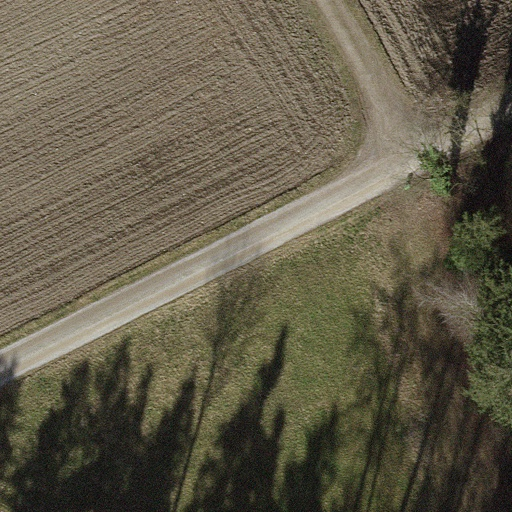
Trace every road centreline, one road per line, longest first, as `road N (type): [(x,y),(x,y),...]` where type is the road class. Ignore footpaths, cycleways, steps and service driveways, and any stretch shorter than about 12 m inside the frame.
road 1 (track): [(0,375),(511,119)]
road 2 (track): [(422,161),(328,0)]
